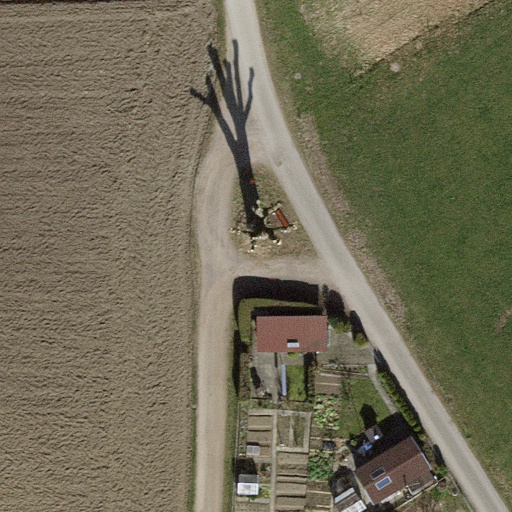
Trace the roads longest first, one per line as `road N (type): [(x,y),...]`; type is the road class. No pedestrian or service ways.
road 1 (track): [(506,511),(250,73),(233,0)]
road 2 (track): [(250,73),(221,176),(205,511)]
